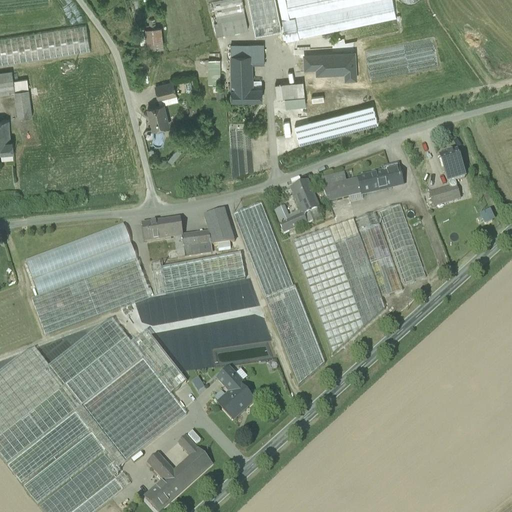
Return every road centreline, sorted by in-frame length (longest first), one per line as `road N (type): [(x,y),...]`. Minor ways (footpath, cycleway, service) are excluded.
road 1 (tertiary): [(199,511),(511,231)]
road 2 (track): [(275,183),(267,77),(276,53)]
